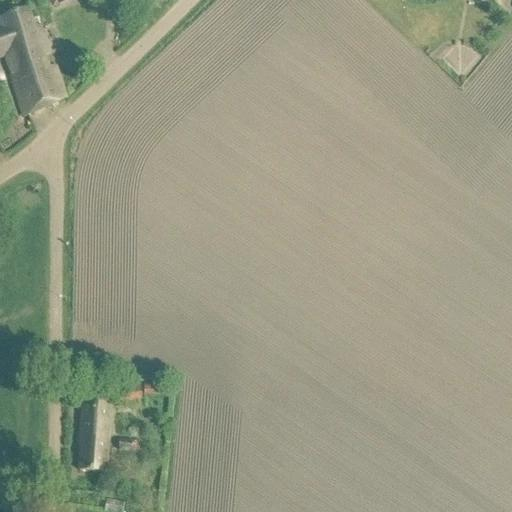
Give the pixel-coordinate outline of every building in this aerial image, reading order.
[(46,0),(53,12),(76,0),(46,0)] [(11,77),(18,97),(25,116),(65,101),(55,70),(48,72),(44,60),(49,58),(39,30),(34,32),(27,12),(0,22),(0,26),(2,33),(0,33),(0,59),(6,57),(13,76),(11,77)] [(116,386),(116,405),(141,405),(141,385),(116,386)] [(163,386),(143,386),(144,400),(164,400),(163,386)] [(109,404),(83,402),(79,450),(81,452),(79,475),(104,477),(109,404)] [(119,443),(118,454),(133,455),(134,444),(119,443)]
